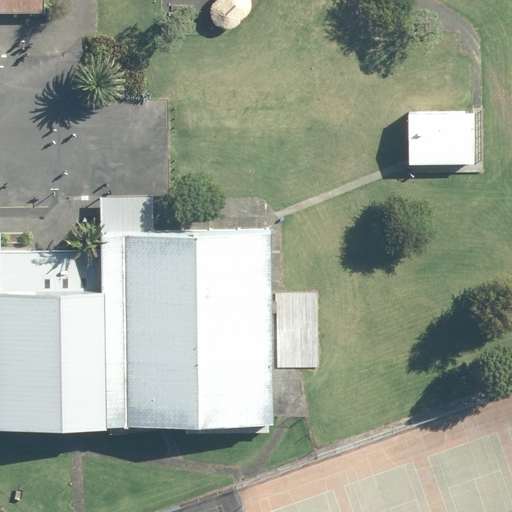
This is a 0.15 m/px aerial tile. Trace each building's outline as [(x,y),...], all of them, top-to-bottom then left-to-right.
[(0,0),(0,13),(44,13),(44,0),(0,0)] [(211,8),(212,15),(216,21),(221,26),(227,28),(234,29),(241,27),(247,23),(251,17),(253,10),(252,3),(251,0),(212,0),(212,1),(211,8)] [(473,111),(408,112),(409,162),(474,161),(473,111)] [(268,232),(123,235),(127,423),(271,421),(268,232)] [(97,256),(0,257),(0,424),(100,422),(97,256)]
